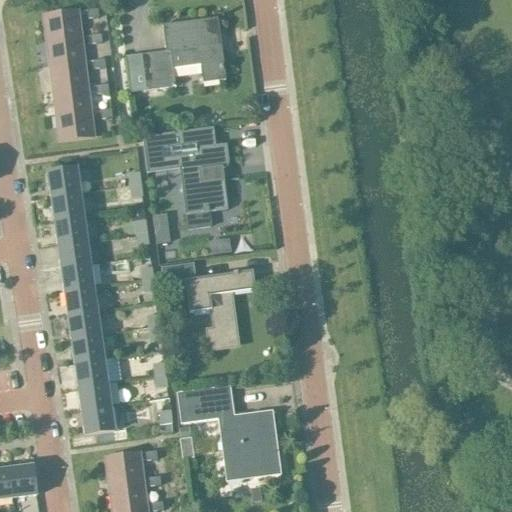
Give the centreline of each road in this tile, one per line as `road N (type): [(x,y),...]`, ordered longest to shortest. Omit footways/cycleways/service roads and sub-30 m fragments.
road 1 (residential): [(329,511),(262,0)]
road 2 (residential): [(57,511),(0,139)]
